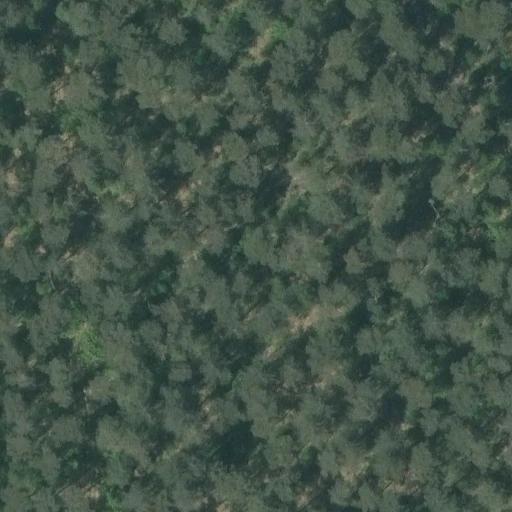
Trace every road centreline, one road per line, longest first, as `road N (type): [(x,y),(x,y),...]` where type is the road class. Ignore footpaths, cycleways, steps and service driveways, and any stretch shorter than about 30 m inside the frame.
road 1 (track): [(99,511),(57,0)]
road 2 (track): [(511,167),(402,0)]
